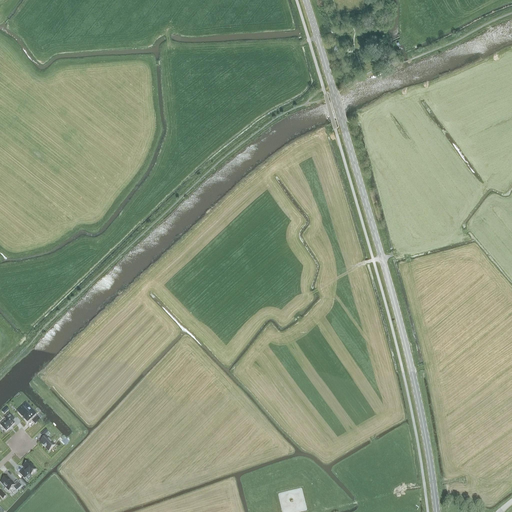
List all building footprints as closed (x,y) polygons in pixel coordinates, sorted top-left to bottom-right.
[(26,403),(17,411),(27,422),(36,414),(26,403)] [(15,423),(13,421),(15,419),(9,413),(4,418),(6,420),(0,425),(6,431),(15,423)] [(43,446),(45,449),(45,448),(49,452),(55,446),(46,436),(46,437),(45,435),(48,433),(45,430),(40,435),(44,439),(40,442),(43,446)] [(25,469),(20,474),(25,478),(29,474),(31,475),(36,470),(28,462),(23,467),(25,469)] [(7,477),(1,482),(9,491),(13,487),(17,491),(22,486),(17,481),(14,484),(7,477)]
